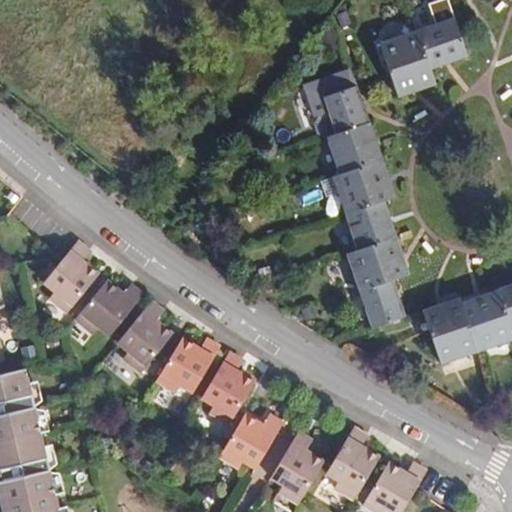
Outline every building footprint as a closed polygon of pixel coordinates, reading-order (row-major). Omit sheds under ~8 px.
[(418,31),(431,70),(467,57),(454,19),(418,31)] [(431,70),(418,31),(380,44),(399,98),(436,85),(431,70)] [(330,111),(338,134),(370,123),(358,86),(347,90),(343,79),(341,73),(319,81),(330,111)] [(356,80),(343,79),(347,90),(358,86),(356,80)] [(338,134),(330,111),(320,114),(313,124),(317,135),(328,138),(338,134)] [(328,138),(341,174),(383,160),(370,123),(338,134),(328,138)] [(339,193),(346,214),(384,201),(396,197),(383,160),(341,174),(334,177),(339,193)] [(339,193),(334,177),(321,181),(327,197),(339,193)] [(397,238),(384,201),(346,214),(359,251),(397,238)] [(360,291),(393,280),(409,274),(397,238),(359,251),(347,254),(360,291)] [(68,313),(99,275),(90,268),(83,262),(90,252),(78,242),(44,283),(55,291),(50,298),(68,313)] [(98,258),(90,252),(83,262),(90,268),(98,258)] [(406,317),(393,280),(360,291),(373,329),(406,317)] [(123,295),(107,281),(76,319),(93,333),(98,327),(110,336),(144,295),(131,285),(123,295)] [(511,285),(498,291),(511,329),(511,328),(511,285)] [(461,303),(478,352),(511,341),(511,330),(511,329),(498,291),(461,303)] [(441,365),(478,352),(461,303),(460,299),(422,312),(441,365)] [(142,373),(173,335),(156,321),(164,312),(151,301),(118,343),(128,351),(123,357),(142,373)] [(207,338),(198,333),(192,344),(200,349),(207,338)] [(193,393),(221,347),(207,338),(200,349),(192,344),(182,338),(157,380),(177,392),(182,386),(193,393)] [(202,398),(213,405),(210,412),(230,424),(255,382),(245,377),(237,372),(243,361),(229,352),(202,398)] [(252,366),(243,361),(237,372),(245,377),(252,366)] [(0,374),(0,496),(3,511),(60,511),(25,369),(0,374)] [(243,461),(256,469),(284,423),(269,415),(263,426),(245,415),(220,456),(239,468),(243,461)] [(355,500),(380,458),(370,452),(362,447),(368,436),(354,428),(327,473),(339,481),(334,487),(355,500)] [(299,504),(324,462),(306,451),(312,441),(298,432),(271,478),(283,485),(279,492),(299,504)] [(377,441),(368,436),(362,447),(370,452),(377,441)] [(413,462),(405,458),(398,469),(407,473),(413,462)] [(385,511),(387,509),(392,511),(402,511),(416,489),(428,470),(413,462),(407,473),(398,469),(389,463),(364,505),(376,511),(385,511)]
